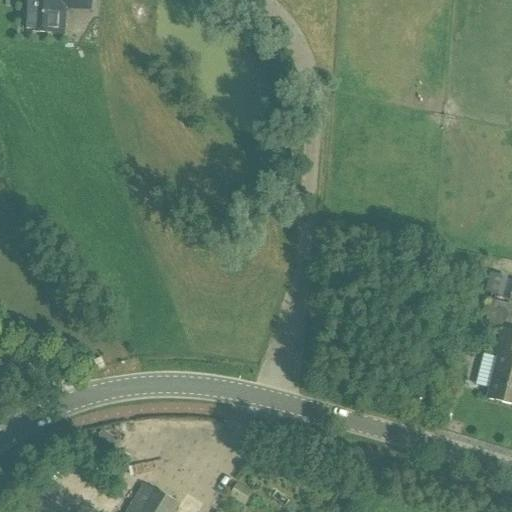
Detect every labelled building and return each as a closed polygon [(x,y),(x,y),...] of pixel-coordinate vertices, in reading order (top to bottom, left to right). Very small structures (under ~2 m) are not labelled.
[(63,10),(92,11),(92,0),(28,0),(27,34),(61,36),(63,10)] [(508,279),(490,274),(485,294),(503,298),(508,279)] [(489,401),(511,406),(511,334),(504,332),(498,357),(500,358),(489,401)] [(178,511),(181,507),(142,487),(126,511),(178,511)] [(231,499),(246,506),(252,496),(237,487),(231,499)]
